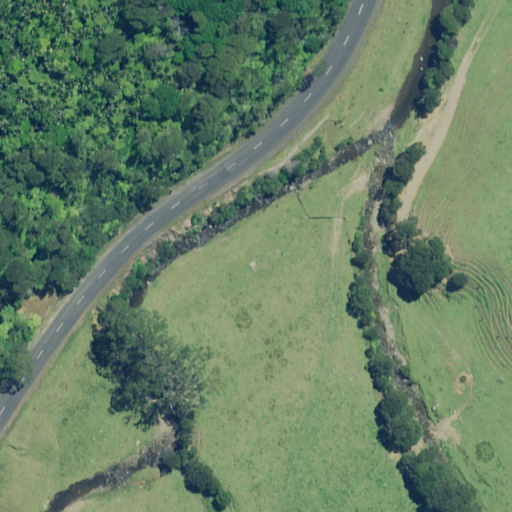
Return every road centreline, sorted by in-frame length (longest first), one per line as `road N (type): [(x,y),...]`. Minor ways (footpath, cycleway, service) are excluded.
road 1 (track): [(282,511),(325,382),(338,317),(341,212),(351,185),(436,118),(509,0)]
road 2 (tertiary): [(366,0),(349,47),(293,121),(147,230),(77,306),(0,419)]
